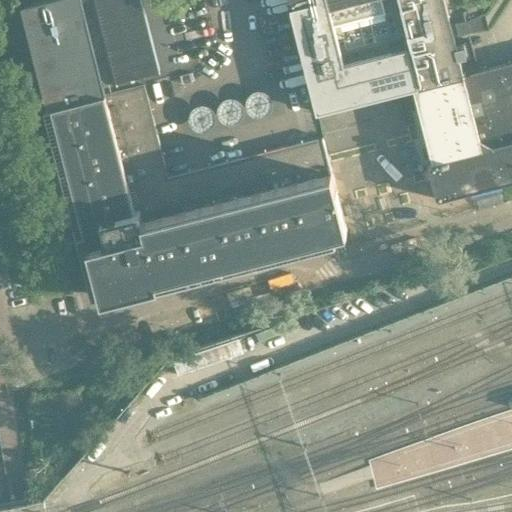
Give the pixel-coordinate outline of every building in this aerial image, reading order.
[(161,70),(142,0),(43,0),(21,6),(42,90),(46,89),(48,97),(117,81),(137,76),(161,70)] [(453,35),(460,33),(457,24),(450,26),(443,0),(287,0),(316,112),(398,92),(463,75),(479,71),(471,40),(456,44),(453,35)] [(467,20),(468,29),(488,26),(487,17),(467,20)] [(511,62),(479,71),(463,75),(398,92),(405,122),(407,121),(406,120),(421,117),(430,153),(427,154),(429,162),(427,162),(437,200),(511,180),(511,62)] [(148,208),(329,164),(323,137),(168,177),(144,83),(139,84),(137,76),(117,81),(148,208)] [(346,230),(332,172),(329,164),(148,208),(117,81),(48,97),(50,107),(44,108),(92,296),(100,294),(101,299),(336,239),(335,233),(346,230)]
